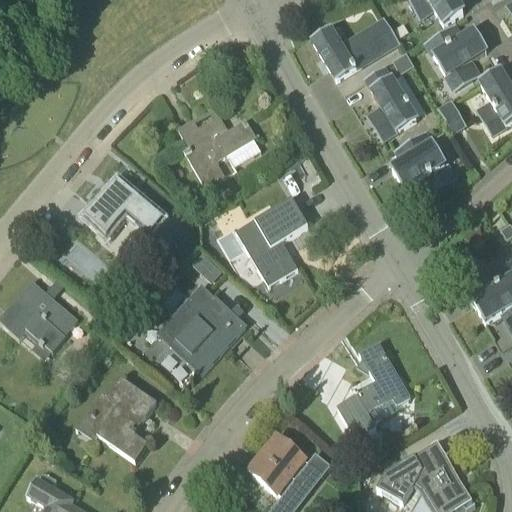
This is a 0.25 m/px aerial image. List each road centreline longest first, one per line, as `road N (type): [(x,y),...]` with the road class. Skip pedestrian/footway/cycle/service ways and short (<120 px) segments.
road 1 (residential): [(161,511),(211,443),(401,264)]
road 2 (residential): [(0,234),(107,109),(167,61),(252,14)]
road 3 (residential): [(401,264),(252,14)]
road 4 (residential): [(509,486),(492,428),(401,264)]
road 5 (residential): [(401,264),(511,168)]
